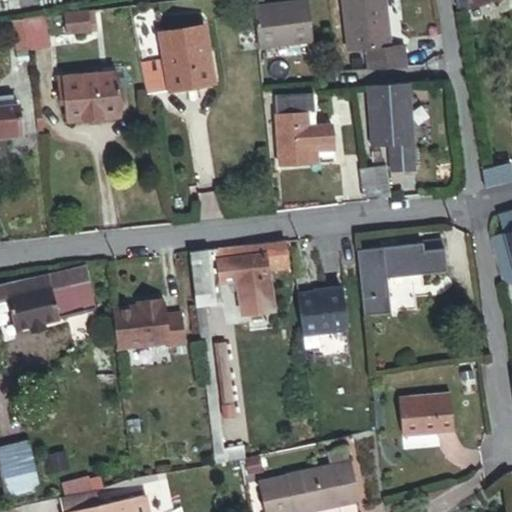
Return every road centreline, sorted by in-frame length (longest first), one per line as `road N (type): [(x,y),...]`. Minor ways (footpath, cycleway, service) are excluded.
road 1 (residential): [(0,257),(474,194)]
road 2 (residential): [(511,450),(474,194)]
road 3 (residential): [(474,194),(443,0)]
